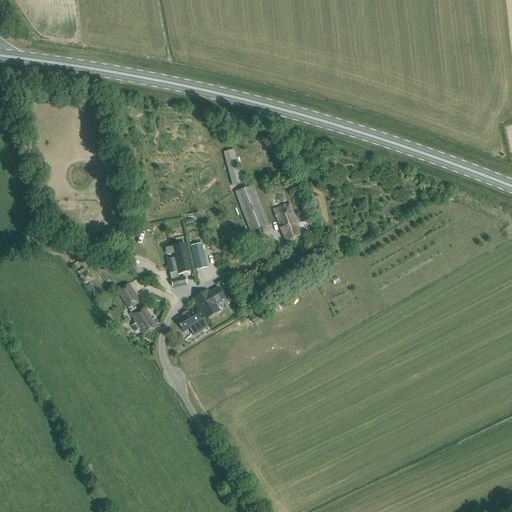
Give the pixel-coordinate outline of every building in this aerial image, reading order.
[(223,152),(232,184),(242,182),(233,149),(223,152)] [(267,224),(253,185),(235,191),(250,231),(267,224)] [(288,202),(273,208),(280,227),(286,241),(301,235),(297,226),(298,226),(288,202)] [(186,238),(174,240),(181,272),(192,269),(186,238)] [(255,251),(266,247),(264,241),(252,245),(255,251)] [(201,244),(190,246),(196,269),(206,267),(201,244)] [(172,287),(186,284),(185,277),(171,280),(172,287)] [(143,334),(157,325),(143,304),(136,308),(133,304),(139,300),(129,283),(118,290),(131,312),(130,313),(136,323),(131,326),(135,331),(140,328),(143,334)] [(219,287),(209,292),(208,289),(194,297),(205,318),(219,311),(215,303),(225,298),(219,287)] [(182,315),(175,319),(183,332),(189,328),(193,336),(207,327),(203,320),(204,320),(200,313),(196,306),(187,311),(181,314),(182,315)] [(261,311),(250,318),(254,324),(265,318),(261,311)]
